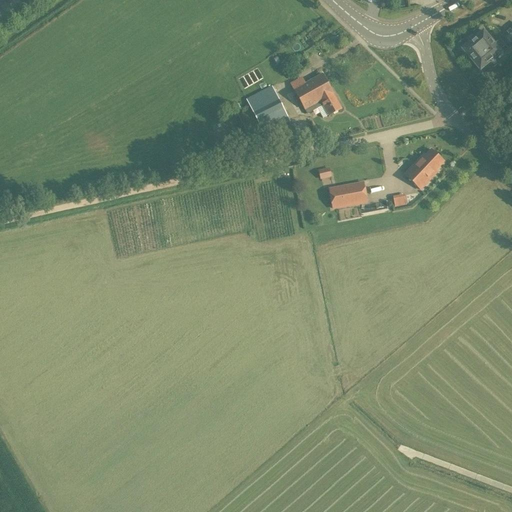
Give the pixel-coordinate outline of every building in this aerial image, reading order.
[(484,31),(462,49),(480,71),(502,53),(500,50),(505,45),(509,49),(511,46),(511,27),(500,38),(501,40),(495,45),(484,31)] [(323,75),(295,91),(306,110),(305,110),(307,114),(317,109),(322,118),(329,115),(329,116),(342,109),(323,75)] [(250,109),(237,115),(247,134),(259,127),(264,135),(290,122),(272,86),(246,100),(250,109)] [(445,163),(431,150),(424,157),(422,155),(405,174),(422,191),(440,173),(438,171),(445,163)] [(320,180),(332,177),(329,168),(318,171),(320,180)] [(334,209),(367,203),(363,183),(330,190),(334,209)] [(395,208),(406,205),(404,194),(392,197),(395,208)]
